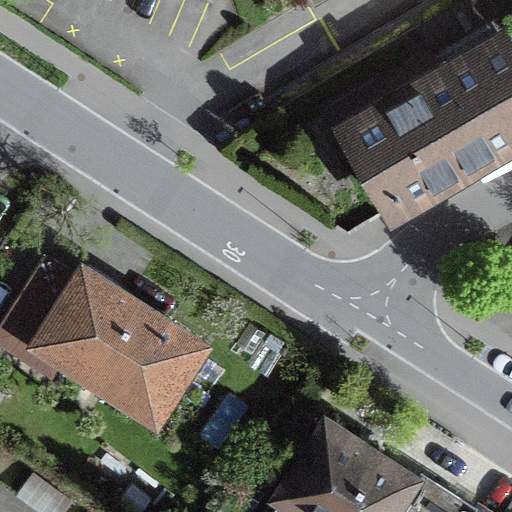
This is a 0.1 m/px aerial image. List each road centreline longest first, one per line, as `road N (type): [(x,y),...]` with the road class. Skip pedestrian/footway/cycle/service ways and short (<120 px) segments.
road 1 (residential): [(0,83),(366,309)]
road 2 (residential): [(366,309),(390,276),(443,234),(511,198)]
road 3 (residential): [(366,309),(511,404)]
